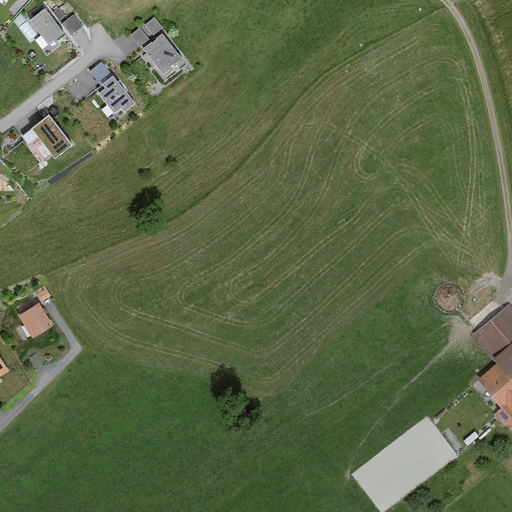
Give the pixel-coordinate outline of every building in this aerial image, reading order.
[(59,18),(65,14),(59,5),(53,10),(59,18)] [(64,31),(45,6),(30,18),(48,43),(64,31)] [(72,33),(83,23),(74,12),(62,23),(72,33)] [(156,18),(147,25),(155,34),(164,27),(156,18)] [(142,28),(133,35),(141,46),(150,39),(142,28)] [(166,33),(147,49),(167,73),(186,57),(166,33)] [(140,102),(117,75),(106,84),(110,88),(103,93),(120,113),(127,107),(130,111),(140,102)] [(53,114),(36,128),(60,157),(77,143),(53,114)] [(39,135),(32,140),(46,158),(53,153),(39,135)] [(46,286),(38,291),(45,302),(53,296),(46,286)] [(42,303),(22,316),(35,338),(56,325),(42,303)] [(511,306),(510,303),(473,335),(498,364),(480,380),(504,407),(496,414),(503,423),(507,419),(511,424),(511,427),(511,428),(511,306)] [(0,352),(0,384),(5,382),(2,377),(11,371),(0,352)]
